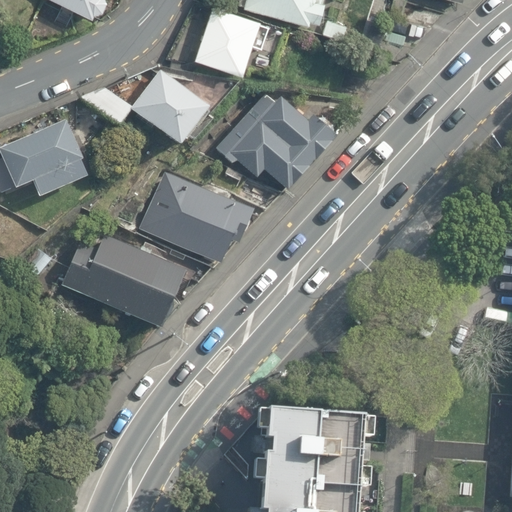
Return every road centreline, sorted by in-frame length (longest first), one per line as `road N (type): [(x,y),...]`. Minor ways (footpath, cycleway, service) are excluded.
road 1 (secondary): [(511,43),(410,144),(187,397),(149,449),(119,511)]
road 2 (residential): [(155,0),(95,52),(0,91)]
